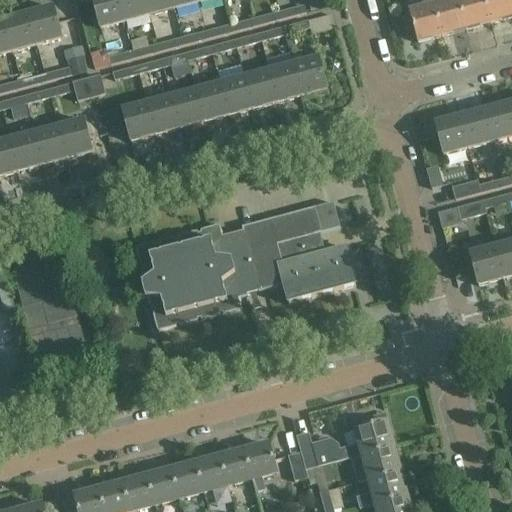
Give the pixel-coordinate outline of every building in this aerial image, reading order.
[(124,23),(118,0),(91,0),(100,30),(124,23)] [(118,0),(124,23),(149,17),(144,0),(118,0)] [(144,0),(149,17),(173,10),(170,0),(144,0)] [(170,0),(173,10),(197,4),(196,0),(170,0)] [(442,37),(432,0),(422,0),(421,1),(423,9),(409,12),(417,44),(442,37)] [(443,0),(432,0),(442,37),(466,31),(458,0),(455,0),(444,3),(443,0)] [(490,24),(483,0),(458,0),(466,31),(490,24)] [(483,0),(490,24),(511,18),(511,9),(509,0),(483,0)] [(278,14),(280,22),(307,15),(304,7),(278,14)] [(27,14),(36,47),(61,40),(52,8),(27,14)] [(3,21),(12,54),(36,47),(27,14),(3,21)] [(254,20),(256,28),(280,22),(278,14),(254,20)] [(332,17),(308,24),(308,22),(282,30),(284,37),(310,30),(313,38),(336,31),(332,17)] [(256,28),(254,20),(229,27),(232,35),(256,28)] [(0,56),(12,54),(3,21),(0,21),(0,56)] [(205,33),(207,41),(232,35),(229,27),(205,33)] [(284,37),(282,30),(258,36),(260,44),(284,37)] [(207,41),(205,33),(181,40),(183,48),(207,41)] [(260,44),(258,36),(234,43),(236,50),(260,44)] [(183,48),(181,40),(157,46),(159,54),(183,48)] [(236,50),(234,43),(209,49),(211,57),(236,50)] [(159,54),(157,46),(132,53),(134,61),(159,54)] [(211,57),(209,49),(185,55),(187,63),(211,57)] [(69,69),(71,77),(87,73),(80,50),(65,54),(69,69)] [(110,67),(111,67),(134,61),(132,53),(108,59),(110,67)] [(187,63),(185,55),(161,62),(163,70),(187,63)] [(317,59),(302,63),(300,56),(291,59),(293,65),(292,65),(300,98),(325,91),(317,59)] [(163,70),(161,62),(136,68),(139,76),(163,70)] [(300,98),(292,65),(267,72),(276,104),(300,98)] [(139,76),(136,68),(113,75),(115,83),(139,76)] [(71,77),(69,69),(44,76),(46,84),(71,77)] [(276,104),(267,72),(243,78),(252,111),(276,104)] [(19,83),(22,91),(46,84),(44,76),(19,83)] [(78,104),(96,99),(105,97),(100,78),(73,85),(75,93),(78,104)] [(252,111),(243,78),(219,85),(227,117),(252,111)] [(0,87),(0,96),(22,91),(19,83),(0,87)] [(48,92),(50,100),(75,93),(73,85),(48,92)] [(219,85),(195,91),(203,124),(227,117),(219,85)] [(179,130),(203,124),(195,91),(170,98),(179,130)] [(24,98),(26,106),(50,100),(48,92),(24,98)] [(0,104),(0,106),(2,112),(26,106),(24,98),(0,104)] [(170,98),(146,104),(155,137),(179,130),(170,98)] [(130,143),(155,137),(146,104),(121,111),(130,143)] [(511,138),(511,121),(508,105),(483,112),(492,144),(511,138)] [(459,119),(468,151),(492,144),(483,112),(459,119)] [(468,151),(459,119),(434,125),(443,157),(468,151)] [(58,128),(66,160),(91,154),(83,121),(58,128)] [(33,134),(42,167),(66,160),(58,128),(33,134)] [(9,141),(18,173),(42,167),(33,134),(9,141)] [(0,178),(18,173),(9,141),(0,143),(0,178)] [(511,178),(502,182),(504,190),(511,187),(511,178)] [(479,188),(481,196),(504,190),(502,182),(479,188)] [(481,196),(479,188),(477,183),(452,190),(455,203),(481,196)] [(483,203),(485,211),(508,205),(506,197),(483,203)] [(241,228),(242,232),(259,292),(283,286),(288,307),(356,289),(346,249),(325,255),(320,235),(341,230),(333,202),(241,228)] [(485,211),(483,203),(457,210),(461,223),(486,216),(485,211)] [(259,292),(242,232),(220,238),(218,227),(134,249),(143,283),(141,285),(145,300),(143,304),(149,326),(154,325),(156,332),(239,310),(237,300),(246,298),(246,296),(259,292)] [(511,243),(493,248),(502,281),(511,277),(511,243)] [(502,281),(493,248),(469,255),(477,287),(502,281)] [(86,350),(78,319),(61,259),(13,273),(29,332),(31,332),(39,363),(86,350)] [(352,424),(354,432),(370,428),(368,420),(352,424)] [(301,455),(300,455),(304,471),(321,467),(346,461),(393,448),(386,424),(370,428),(354,432),(358,446),(339,451),(338,447),(333,448),(331,441),(312,446),(309,435),(297,439),(301,455)] [(244,451),(252,481),(255,490),(256,495),(265,493),(261,479),(277,475),(269,444),(244,451)] [(399,472),(393,448),(346,461),(348,472),(365,471),(367,481),(399,472)] [(252,481),(244,451),(220,457),(228,488),(252,481)] [(306,480),(304,471),(300,455),(288,458),(295,484),(306,480)] [(204,494),(228,488),(220,457),(195,464),(204,494)] [(195,464),(171,470),(179,501),(204,494),(195,464)] [(321,467),(304,471),(306,480),(308,480),(310,488),(317,486),(319,494),(327,491),(321,467)] [(155,507),(179,501),(171,470),(147,477),(155,507)] [(358,509),(374,505),(406,497),(399,472),(367,481),(371,496),(356,500),(358,509)] [(147,477),(123,483),(130,511),(137,511),(155,507),(147,477)] [(104,511),(130,511),(123,483),(98,490),(104,511)] [(104,511),(98,490),(74,496),(77,511),(104,511)] [(333,511),(327,491),(319,494),(324,511),(333,511)] [(374,505),(375,511),(409,511),(406,497),(374,505)]
